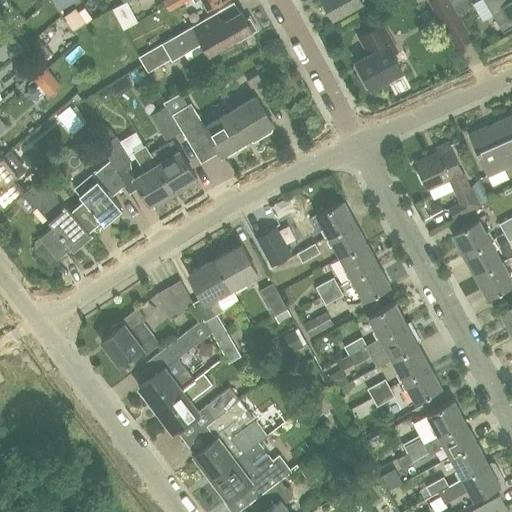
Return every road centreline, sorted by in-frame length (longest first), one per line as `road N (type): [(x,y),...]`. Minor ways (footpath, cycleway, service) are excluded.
road 1 (residential): [(36,322),(250,188),(356,141)]
road 2 (residential): [(511,421),(356,141)]
road 3 (residential): [(183,511),(36,322)]
road 4 (residential): [(356,141),(511,73)]
road 5 (residential): [(356,141),(278,0)]
